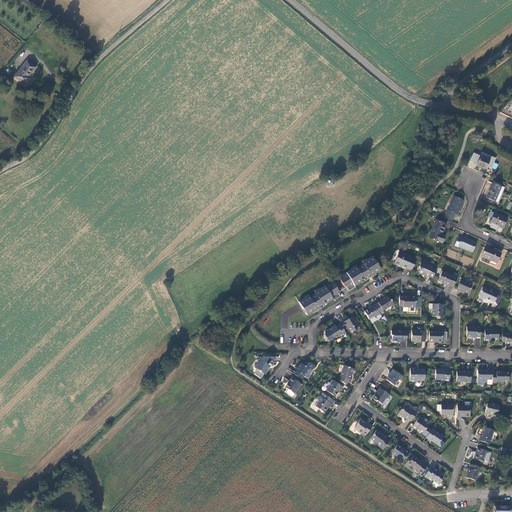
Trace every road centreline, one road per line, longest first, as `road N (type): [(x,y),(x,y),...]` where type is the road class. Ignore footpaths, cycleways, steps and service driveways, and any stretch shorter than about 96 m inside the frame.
road 1 (residential): [(454,355),(454,299),(400,277),(310,326),(310,354)]
road 2 (unclassified): [(167,0),(88,70),(27,157),(0,171)]
road 3 (unclassified): [(495,114),(405,95),(290,0)]
road 4 (residential): [(352,402),(454,469)]
